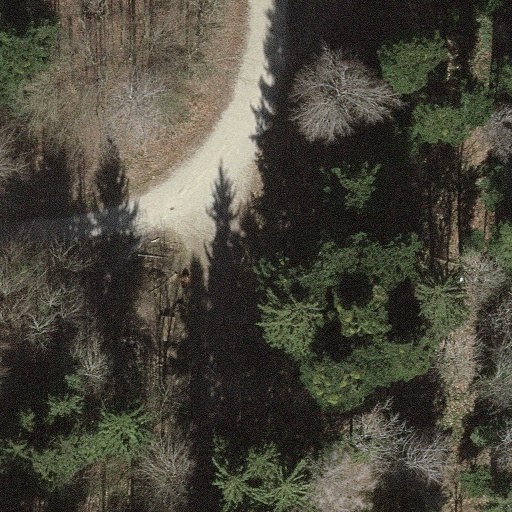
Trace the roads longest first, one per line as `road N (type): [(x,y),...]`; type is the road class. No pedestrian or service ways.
road 1 (track): [(178,511),(211,388),(215,262),(205,185)]
road 2 (track): [(269,0),(263,87),(239,140),(205,185),(155,224)]
road 3 (track): [(155,224),(0,405)]
road 4 (track): [(155,224),(0,239)]
